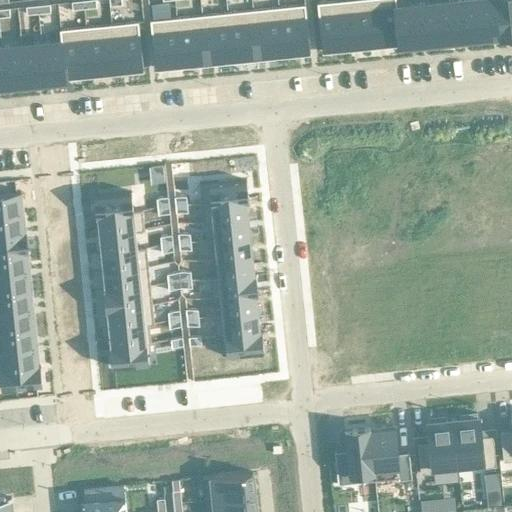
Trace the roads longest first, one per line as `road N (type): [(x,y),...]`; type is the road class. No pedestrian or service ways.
road 1 (residential): [(269,109),(301,412)]
road 2 (residential): [(48,132),(79,432)]
road 3 (residential): [(511,84),(269,109)]
road 4 (residential): [(301,412),(79,432)]
road 5 (residential): [(269,109),(48,132)]
road 6 (residential): [(511,381),(328,399),(301,412)]
